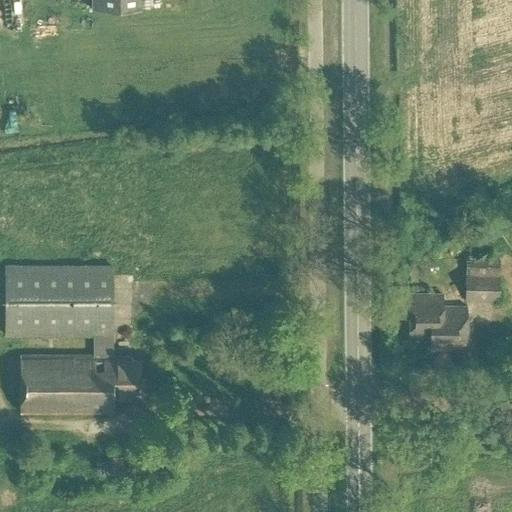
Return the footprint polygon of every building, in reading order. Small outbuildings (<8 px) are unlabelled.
[(92,0),(92,10),(141,9),(140,0),(92,0)] [(14,263),(13,332),(100,333),(100,346),(122,347),(123,264),(14,263)] [(477,338),(479,327),(506,331),(511,284),(477,280),(472,322),(478,323),(476,338),(477,338)] [(476,335),(476,323),(462,323),(462,303),(419,303),(419,335),(476,335)] [(29,427),(125,433),(127,392),(154,394),(155,371),(128,370),(129,360),(34,354),(29,427)] [(100,465),(100,445),(87,444),(87,465),(100,465)] [(69,449),(71,464),(83,462),(82,447),(69,449)]
